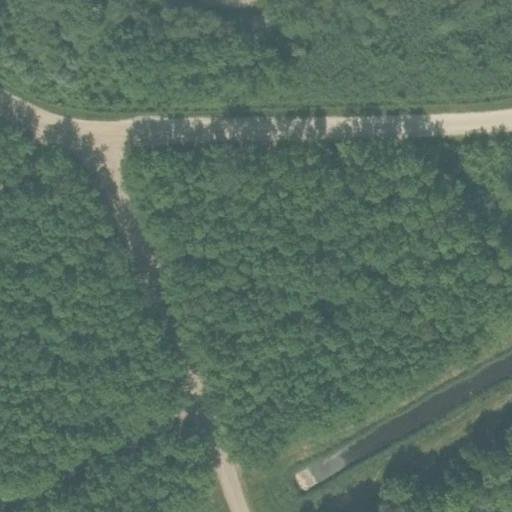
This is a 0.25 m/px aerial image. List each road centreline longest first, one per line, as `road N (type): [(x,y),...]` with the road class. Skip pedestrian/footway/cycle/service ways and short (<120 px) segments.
road 1 (track): [(511,114),(86,138),(0,97)]
road 2 (unknown): [(240,511),(151,266),(86,138)]
